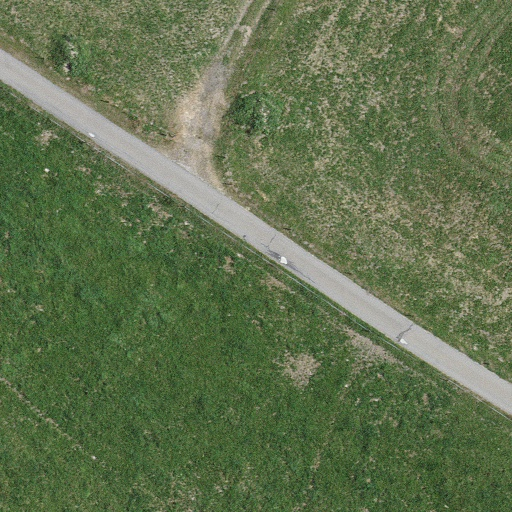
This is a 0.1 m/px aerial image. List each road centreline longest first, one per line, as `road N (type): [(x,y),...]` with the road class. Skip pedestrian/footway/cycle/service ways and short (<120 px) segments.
road 1 (residential): [(511,398),(0,63)]
road 2 (track): [(179,181),(290,0)]
